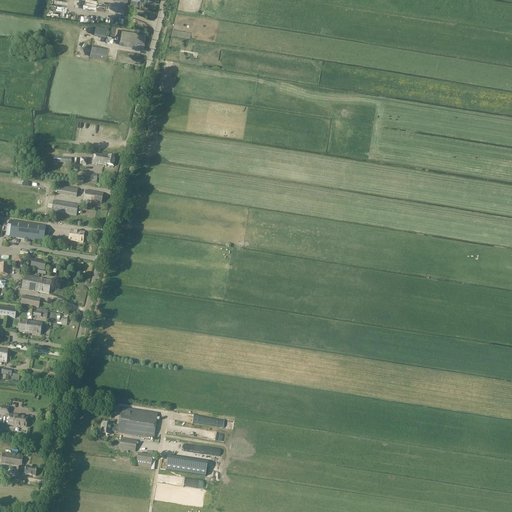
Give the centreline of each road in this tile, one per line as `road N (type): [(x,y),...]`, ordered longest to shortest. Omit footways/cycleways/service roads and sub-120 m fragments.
road 1 (tertiary): [(40,511),(168,0)]
road 2 (track): [(161,434),(225,445),(236,457),(511,501)]
